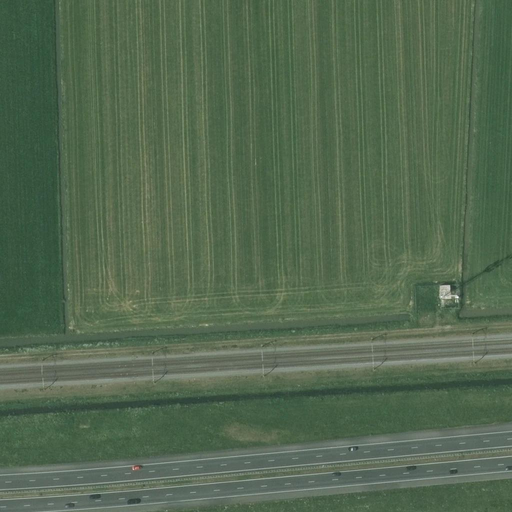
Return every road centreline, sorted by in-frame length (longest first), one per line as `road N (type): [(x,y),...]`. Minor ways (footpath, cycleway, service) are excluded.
road 1 (motorway): [(0,505),(511,463)]
road 2 (motorway): [(511,436),(0,476)]
